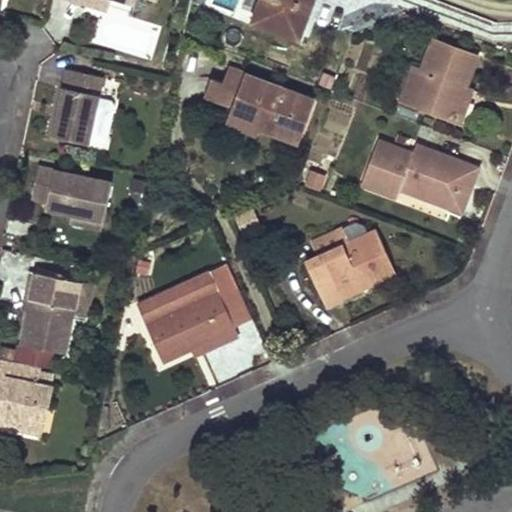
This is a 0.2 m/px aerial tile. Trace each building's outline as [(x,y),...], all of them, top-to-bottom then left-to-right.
[(111,0),(87,0),(87,4),(109,10),(111,0)] [(262,0),(254,22),(273,29),(275,25),(292,32),(298,16),(306,19),(313,0),(262,0)] [(306,19),(298,16),(292,32),(275,25),(273,29),(299,39),(306,19)] [(433,40),(422,71),(410,104),(460,123),(468,101),(462,99),(466,88),(478,57),(433,40)] [(422,71),(415,68),(402,101),(410,104),(422,71)] [(67,69),(53,136),(89,144),(104,77),(67,69)] [(235,107),(247,76),(231,70),(225,85),(214,80),(207,96),(235,107)] [(297,142),(313,101),(247,76),(235,107),(235,108),(252,115),(257,113),(261,114),(256,127),(257,127),(297,142)] [(468,101),(472,91),(466,88),(462,99),(468,101)] [(235,108),(229,124),(255,133),(257,127),(256,127),(261,114),(257,113),(252,115),(235,108)] [(434,151),(431,159),(416,154),(379,140),(362,185),(398,198),(401,189),(404,182),(420,188),(417,196),(450,208),(455,195),(458,196),(461,190),(458,188),(460,184),(471,188),(479,168),(434,151)] [(434,151),(419,146),(416,154),(431,159),(434,151)] [(39,167),(32,198),(48,202),(46,209),(72,214),(104,221),(112,182),(39,167)] [(404,182),(401,189),(417,196),(420,188),(404,182)] [(455,195),(450,208),(462,213),(471,188),(460,184),(458,188),(461,190),(458,196),(455,195)] [(72,214),(70,222),(102,229),(104,221),(72,214)] [(323,278),(315,282),(327,308),(343,301),(342,299),(339,292),(367,280),(370,287),(396,276),(376,231),(349,242),(343,228),(311,243),(318,257),(322,255),(331,275),(323,278)] [(315,259),(323,278),(331,275),(322,255),(318,257),(315,259)] [(81,280),(31,270),(27,287),(33,289),(29,310),(22,344),(66,353),(74,311),(81,280)] [(138,305),(146,324),(219,291),(210,273),(138,305)] [(94,284),(81,280),(74,311),(88,313),(94,284)] [(367,280),(339,292),(342,299),(370,287),(367,280)] [(33,289),(27,287),(23,309),(29,310),(33,289)] [(146,324),(164,363),(192,350),(221,337),(224,343),(239,336),(219,291),(146,324)] [(221,337),(192,350),(195,356),(224,343),(221,337)] [(0,434),(4,435),(6,427),(7,419),(44,427),(52,386),(38,383),(42,367),(0,358),(0,434)] [(456,407),(395,423),(399,437),(413,433),(422,470),(469,458),(456,407)] [(44,427),(7,419),(6,427),(42,434),(44,427)]
